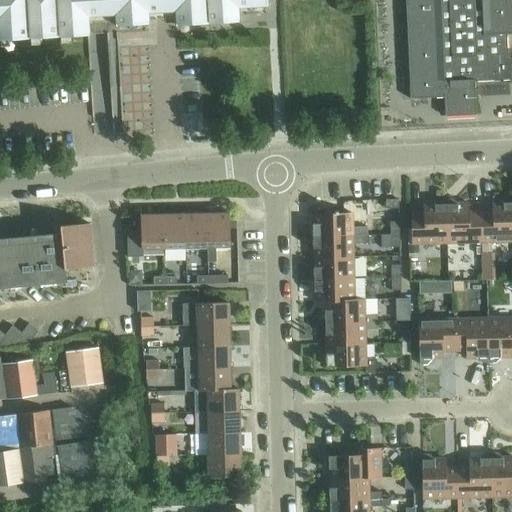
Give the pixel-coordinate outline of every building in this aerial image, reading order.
[(149,27),(148,21),(148,13),(175,11),(176,26),(239,22),(238,7),(267,6),(266,0),(0,0),(0,40),(89,35),(88,16),(115,15),(116,29),(149,27)] [(444,98),(445,117),(475,116),(474,82),(511,80),(511,63),(506,64),(505,35),(511,35),(511,0),(405,0),(410,100),(444,98)] [(480,210),(481,243),(511,242),(511,197),(508,197),(503,202),(492,203),(492,210),(480,210)] [(399,199),(386,200),(386,209),(399,209),(399,199)] [(447,244),(446,199),(439,199),(435,204),(424,204),(424,212),(411,212),(412,245),(417,245),(447,244)] [(446,199),(447,244),(481,243),(480,210),(469,211),(468,203),(457,204),(452,199),(446,199)] [(356,227),(353,229),(352,213),(312,215),(313,237),(368,236),(367,227),(356,227)] [(185,215),(185,248),(207,248),(206,214),(185,215)] [(229,258),(229,247),(228,214),(206,214),(207,248),(208,247),(208,262),(216,262),(216,258),(229,258)] [(164,248),(163,215),(141,216),(141,232),(127,232),(127,257),(142,257),(141,249),(164,248)] [(163,215),(164,248),(185,248),(185,215),(163,215)] [(390,235),(399,235),(399,222),(390,222),(390,235)] [(0,289),(67,283),(66,269),(93,267),(89,224),(60,227),(61,240),(0,245),(0,289)] [(399,235),(390,235),(391,248),(400,247),(399,235)] [(313,259),(354,258),(353,244),(368,243),(368,236),(313,237),(313,259)] [(412,245),(408,245),(409,254),(418,253),(417,245),(412,245)] [(314,280),(354,279),(354,258),(313,259),(314,280)] [(392,278),(400,278),(400,265),(391,266),(392,278)] [(141,271),(129,272),(129,285),(141,285),(141,271)] [(164,285),(164,277),(153,277),(153,285),(164,285)] [(164,277),(164,285),(176,284),(175,277),(164,277)] [(400,278),(392,278),(392,291),(401,291),(400,278)] [(354,279),(314,280),(315,302),(324,302),(355,300),(354,279)] [(463,281),(453,281),(453,291),(463,291),(463,281)] [(430,282),(418,282),(418,295),(426,295),(431,290),(430,282)] [(400,299),(395,299),(396,310),(410,310),(409,299),(400,299)] [(325,324),(377,323),(377,313),(365,314),(365,300),(355,300),(324,302),(325,324)] [(198,326),(230,325),(229,303),(184,304),(185,326),(198,325),(198,326)] [(511,317),(488,318),(489,363),(495,363),(500,358),(511,358),(511,350),(511,317)] [(141,327),(153,327),(153,318),(140,318),(141,327)] [(489,363),(488,318),(454,319),(454,352),(466,351),(466,359),(477,359),(482,363),(489,363)] [(454,352),(454,319),(419,320),(420,365),(427,365),(432,360),(442,360),(442,352),(454,352)] [(325,345),(366,344),(365,329),(377,329),(377,323),(325,324),(325,345)] [(22,333),(10,348),(27,346),(38,331),(29,324),(22,333)] [(198,348),(230,347),(230,325),(198,326),(198,348)] [(6,335),(0,342),(0,349),(10,348),(22,333),(13,326),(6,335)] [(153,327),(141,327),(141,336),(154,336),(153,327)] [(401,343),(410,343),(410,330),(401,330),(401,343)] [(410,343),(401,343),(402,356),(411,355),(410,343)] [(365,366),(365,373),(375,373),(375,358),(366,358),(366,344),(325,345),(326,367),(365,366)] [(185,369),(231,368),(230,347),(198,348),(199,368),(185,368),(185,369)] [(65,354),(69,390),(101,386),(97,350),(65,354)] [(64,358),(34,362),(36,388),(37,396),(57,393),(55,380),(67,378),(64,358)] [(2,364),(7,400),(24,397),(37,396),(32,360),(2,364)] [(146,370),(159,370),(159,361),(146,361),(146,370)] [(185,392),(207,391),(207,390),(231,390),(231,389),(231,368),(185,369),(185,392)] [(159,370),(146,370),(146,379),(159,379),(159,370)] [(207,390),(207,391),(208,412),(240,411),(239,389),(231,389),(231,390),(207,390)] [(151,413),(164,413),(164,404),(151,405),(151,413)] [(55,440),(75,438),(89,436),(87,416),(72,407),(51,410),(53,426),(55,440)] [(15,415),(20,448),(53,444),(48,410),(15,415)] [(208,434),(241,433),(240,411),(208,412),(208,434)] [(164,413),(151,413),(151,422),(151,423),(164,423),(164,413)] [(15,415),(0,416),(0,446),(19,444),(15,415)] [(209,455),(241,455),(241,433),(208,434),(209,455)] [(176,435),(156,435),(156,448),(156,457),(169,456),(169,455),(177,454),(176,435)] [(57,446),(62,477),(63,479),(83,475),(93,461),(90,441),(57,446)] [(20,448),(18,448),(22,482),(27,482),(47,479),(45,460),(56,458),(55,444),(53,444),(20,448)] [(353,449),(353,456),(328,457),(329,479),(369,478),(382,478),(381,448),(353,449)] [(8,451),(0,452),(0,485),(22,482),(19,450),(8,451)] [(457,466),(458,499),(492,498),(491,453),(485,453),(480,458),(469,458),(469,466),(457,466)] [(491,453),(492,498),(511,497),(511,457),(502,457),(498,453),(491,453)] [(458,499),(457,466),(445,466),(445,459),(434,459),(429,454),(422,454),(423,499),(458,499)] [(241,455),(209,455),(209,478),(242,477),(241,455)] [(169,456),(156,457),(157,466),(169,465),(169,456)] [(405,477),(414,477),(413,464),(404,464),(405,477)] [(414,477),(405,477),(405,490),(414,489),(414,477)] [(369,492),(369,478),(329,479),(329,501),(381,499),(381,492),(369,492)] [(329,501),(329,511),(369,511),(370,507),(382,506),(381,499),(329,501)]
